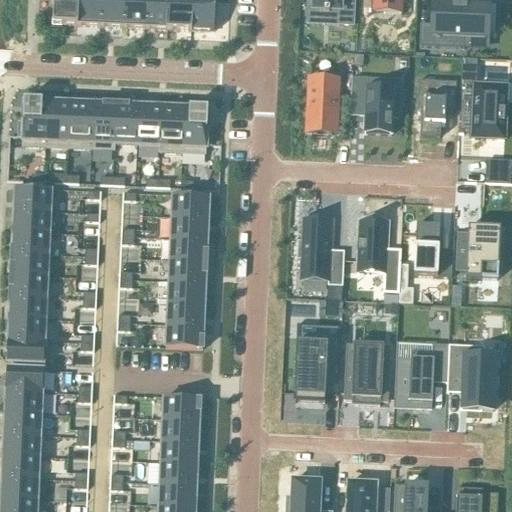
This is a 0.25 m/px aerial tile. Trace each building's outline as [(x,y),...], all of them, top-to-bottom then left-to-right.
[(53,0),(52,27),(76,28),(77,0),(53,0)] [(77,0),(76,28),(99,29),(100,0),(77,0)] [(100,0),(99,29),(122,30),(123,0),(100,0)] [(123,0),(122,30),(145,31),(145,0),(123,0)] [(145,0),(145,31),(167,32),(168,0),(145,0)] [(168,0),(167,32),(190,33),(191,0),(168,0)] [(191,0),(190,33),(214,34),(215,2),(228,3),(228,0),(191,0)] [(307,0),(307,11),(339,12),(339,26),(353,27),(354,0),(307,0)] [(372,0),(372,15),(402,16),(402,0),(372,0)] [(419,27),(418,49),(464,51),(465,40),(489,41),(490,9),(466,8),(466,5),(451,5),(451,7),(432,6),(431,27),(419,27)] [(354,57),(353,68),(363,68),(363,57),(354,57)] [(352,80),(350,113),(364,113),(363,136),(391,137),(392,121),(398,121),(400,93),(368,91),(368,80),(352,80)] [(456,81),(417,80),(416,109),(420,109),(420,138),(443,138),(444,116),(448,116),(454,116),(456,81)] [(310,82),(308,134),(336,135),(338,83),(310,82)] [(460,88),(458,136),(472,137),(471,141),(503,142),(506,91),(463,89),(463,88),(460,88)] [(18,124),(17,140),(22,140),(21,149),(45,150),(47,104),(23,103),(22,124),(18,124)] [(47,104),(45,150),(68,151),(70,105),(47,104)] [(70,105),(68,151),(91,152),(93,106),(70,105)] [(93,106),(91,152),(114,153),(116,107),(93,106)] [(116,107),(114,153),(115,153),(115,147),(137,148),(138,108),(116,107)] [(138,108),(137,148),(158,149),(158,155),(159,155),(161,109),(138,108)] [(161,109),(159,155),(182,156),(184,110),(161,109)] [(184,110),(182,156),(206,157),(206,148),(211,148),(211,132),(207,132),(208,111),(184,110)] [(486,162),(486,186),(509,186),(510,162),(486,162)] [(32,176),(31,184),(44,185),(44,177),(32,176)] [(58,177),(58,186),(70,186),(70,178),(58,177)] [(70,178),(70,186),(82,187),(82,178),(70,178)] [(100,179),(100,187),(112,188),(113,180),(100,179)] [(113,180),(112,188),(124,189),(125,180),(113,180)] [(146,181),(146,190),(158,190),(158,182),(146,181)] [(158,182),(158,190),(170,191),(170,182),(158,182)] [(207,184),(206,192),(219,193),(219,185),(207,184)] [(50,214),(51,192),(15,190),(14,213),(50,214)] [(87,194),(87,202),(99,203),(100,194),(87,194)] [(124,195),(123,204),(136,204),(136,196),(124,195)] [(208,222),(209,199),(172,197),(171,220),(208,222)] [(49,236),(50,214),(14,213),(13,234),(49,236)] [(86,216),(86,224),(98,225),(99,217),(86,216)] [(207,243),(208,222),(171,220),(170,242),(207,243)] [(299,244),(298,260),(302,260),(301,282),(328,283),(327,288),(342,288),(343,267),(344,253),(330,253),(330,247),(331,223),(306,222),(303,222),(302,244),(299,244)] [(371,225),(359,224),(357,275),(384,276),(383,295),(399,296),(400,252),(386,251),(387,225),(375,225),(375,223),(371,223),(371,225)] [(440,227),(416,226),(413,278),(451,280),(452,253),(439,252),(440,227)] [(456,235),(455,273),(465,274),(465,281),(497,282),(500,230),(468,229),(467,235),(456,235)] [(122,231),(122,239),(134,240),(134,232),(122,231)] [(48,258),(49,236),(13,234),(12,256),(48,258)] [(122,239),(121,248),(134,248),(134,240),(122,239)] [(206,265),(207,243),(170,242),(169,263),(206,265)] [(85,251),(84,259),(97,260),(97,252),(85,251)] [(47,279),(48,258),(12,256),(11,278),(47,279)] [(84,259),(84,267),(96,268),(97,260),(84,259)] [(205,286),(206,265),(169,263),(168,285),(205,286)] [(120,274),(120,283),(132,283),(132,275),(120,274)] [(46,301),(47,279),(11,278),(10,299),(46,301)] [(120,283),(119,291),(132,291),(132,283),(120,283)] [(204,308),(205,286),(168,285),(167,306),(204,308)] [(83,294),(82,302),(95,303),(95,295),(83,294)] [(45,322),(46,301),(10,299),(9,321),(45,322)] [(82,302),(82,311),(94,311),(95,303),(82,302)] [(203,329),(204,308),(167,306),(166,328),(203,329)] [(118,318),(118,326),(130,326),(130,318),(118,318)] [(44,344),(45,322),(9,321),(8,342),(44,344)] [(118,326),(117,334),(130,334),(130,326),(118,326)] [(202,352),(203,329),(166,328),(165,350),(202,352)] [(81,338),(81,346),(93,346),(93,338),(81,338)] [(293,395),(293,405),(295,405),(295,403),(322,404),(322,406),(324,406),(325,399),(323,398),(324,380),(338,380),(340,341),(298,339),(297,364),(297,376),(294,376),(294,383),(296,383),(296,395),(293,395)] [(43,367),(44,344),(8,342),(7,365),(43,367)] [(81,346),(80,354),(92,354),(93,346),(81,346)] [(344,380),(343,403),(355,403),(355,408),(379,409),(379,405),(387,405),(389,357),(382,357),(382,349),(354,347),(354,360),(345,359),(345,360),(344,380)] [(408,403),(407,410),(431,411),(432,385),(447,385),(448,348),(431,347),(431,354),(410,353),(409,362),(395,361),(394,403),(408,403)] [(460,396),(459,412),(492,413),(492,411),(491,411),(493,368),(493,361),(487,360),(486,359),(481,359),(481,351),(464,350),(464,349),(462,349),(462,351),(450,350),(450,348),(448,348),(447,385),(446,395),(460,396)] [(6,372),(5,394),(42,396),(43,373),(6,371),(6,372)] [(79,389),(78,397),(90,398),(91,390),(79,389)] [(5,394),(4,416),(41,417),(42,396),(5,394)] [(78,397),(78,405),(90,406),(90,398),(78,397)] [(115,398),(114,406),(126,407),(127,398),(115,398)] [(199,424),(200,402),(163,400),(162,422),(199,424)] [(4,416),(3,437),(40,439),(41,417),(4,416)] [(198,446),(199,424),(162,422),(161,444),(198,446)] [(77,432),(76,440),(89,441),(89,433),(77,432)] [(113,434),(113,442),(125,443),(125,434),(113,434)] [(3,437),(2,459),(39,460),(40,439),(3,437)] [(76,440),(76,448),(88,449),(89,441),(76,440)] [(113,442),(112,450),(124,451),(125,443),(113,442)] [(197,467),(198,446),(161,444),(160,466),(197,467)] [(2,459),(2,480),(38,482),(39,460),(2,459)] [(196,489),(197,467),(160,466),(159,487),(196,489)] [(75,475),(74,484),(87,484),(87,476),(75,475)] [(111,477),(111,485),(123,486),(123,478),(111,477)] [(2,480),(1,502),(37,503),(38,482),(2,480)] [(318,511),(320,484),(292,483),(291,499),(286,499),(285,511),(318,511)] [(74,484),(74,492),(86,492),(87,484),(74,484)] [(111,485),(110,493),(122,494),(123,486),(111,485)] [(374,511),(376,487),(348,485),(347,506),(347,508),(347,510),(346,511),(374,511)] [(195,510),(196,489),(159,487),(158,509),(195,510)] [(394,498),(393,511),(426,511),(427,490),(404,489),(403,498),(394,498)] [(496,511),(498,496),(482,495),(482,491),(456,490),(454,511),(496,511)] [(1,502),(0,511),(36,511),(37,503),(1,502)]
